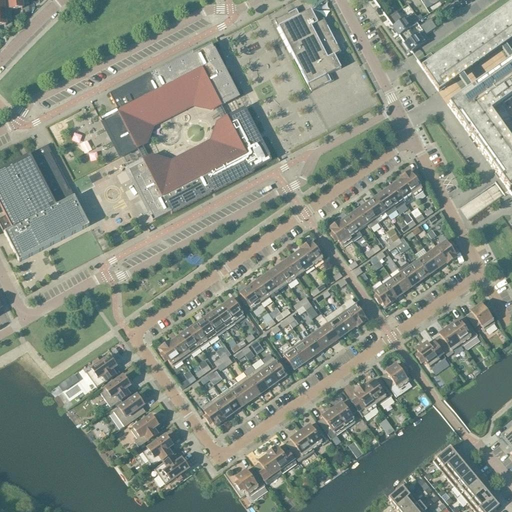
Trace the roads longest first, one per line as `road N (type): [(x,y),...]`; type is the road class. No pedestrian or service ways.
road 1 (residential): [(411,140),(129,338),(218,458),(478,274)]
road 2 (residential): [(25,320),(286,191),(307,177),(317,153),(396,110)]
road 3 (residential): [(0,131),(32,101),(203,13),(258,0)]
road 4 (residential): [(411,140),(478,274)]
road 5 (residential): [(340,0),(396,110)]
